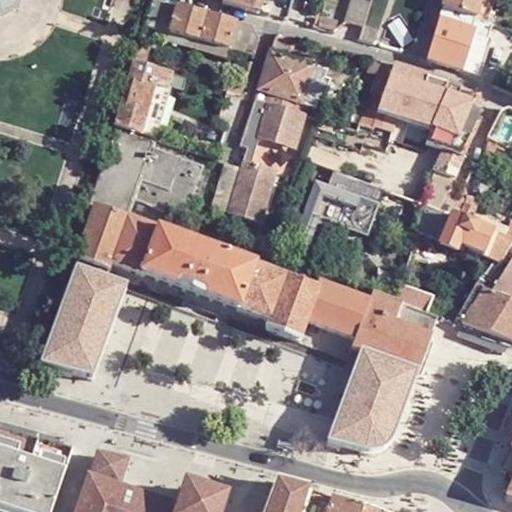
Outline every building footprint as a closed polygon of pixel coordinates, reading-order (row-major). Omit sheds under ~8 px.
[(0,0),(0,20),(13,14),(17,0),(0,0)] [(222,0),(221,4),(254,14),(256,4),(257,0),(222,0)] [(361,42),(372,5),(354,0),(352,0),(347,19),(352,21),(347,39),(361,42)] [(446,0),(443,11),(467,19),(476,22),(483,0),(446,0)] [(254,14),(261,16),(264,7),(256,4),(254,14)] [(151,5),(144,29),(171,36),(177,12),(151,5)] [(201,45),(209,18),(178,10),(177,12),(171,36),(201,45)] [(443,11),(439,24),(463,32),(467,19),(443,11)] [(237,25),(216,20),(209,18),(201,45),(228,52),(229,50),(237,25)] [(321,20),(318,31),(333,36),(337,25),(321,20)] [(463,32),(439,24),(427,62),(458,71),(470,34),(463,32)] [(229,50),(254,57),(259,40),(260,37),(260,35),(258,32),(250,29),(237,25),(229,50)] [(284,60),(291,39),(284,37),(282,37),(278,37),(275,40),(274,44),(270,55),(284,60)] [(151,48),(139,44),(138,52),(149,56),(151,48)] [(312,69),(284,60),(270,55),(259,92),(298,103),(300,105),(312,69)] [(381,65),(373,62),(368,75),(376,78),(381,65)] [(134,64),(130,77),(156,85),(155,87),(168,93),(173,77),(134,64)] [(235,88),(244,91),(251,67),(242,64),(235,88)] [(375,117),(393,68),(381,65),(376,78),(362,113),(375,117)] [(444,101),(448,83),(442,82),(393,68),(375,117),(431,132),(432,128),(434,124),(437,118),(442,109),(443,105),(444,101)] [(156,85),(130,77),(127,90),(124,90),(113,128),(116,129),(139,138),(155,87),(156,85)] [(477,98),(448,83),(444,101),(443,105),(442,109),(437,118),(434,124),(432,128),(431,132),(426,144),(462,160),(481,120),(477,98)] [(295,113),(298,103),(259,92),(256,101),(295,113)] [(256,101),(241,148),(254,152),(259,137),(294,150),(305,116),(295,113),(256,101)] [(500,113),(487,141),(511,152),(511,112),(509,111),(500,113)] [(332,124),(315,119),(309,137),(326,142),(332,124)] [(139,138),(116,129),(87,208),(94,211),(95,208),(127,221),(134,203),(184,221),(203,170),(153,152),(155,143),(139,138)] [(240,157),(226,206),(261,216),(275,167),(240,157)] [(425,209),(438,213),(443,201),(430,195),(425,209)] [(464,212),(459,221),(471,226),(475,216),(480,204),(468,199),(464,212)] [(71,277),(37,369),(89,384),(127,284),(267,334),(299,346),(307,326),(319,292),(309,289),(300,285),(247,265),(222,256),(127,221),(95,208),(94,211),(71,277)] [(425,209),(417,236),(430,241),(438,213),(425,209)] [(454,218),(449,216),(445,225),(450,227),(454,218)] [(511,244),(511,222),(511,223),(507,230),(475,216),(471,226),(511,244)] [(500,266),(505,258),(511,246),(511,244),(471,226),(459,221),(454,218),(450,227),(440,248),(455,256),(458,249),(500,266)] [(252,252),(228,243),(222,256),(247,265),(252,252)] [(494,295),(511,303),(511,267),(498,290),(494,295)] [(303,277),(300,285),(309,289),(313,281),(303,277)] [(417,376),(437,320),(426,316),(395,305),(375,298),(372,307),(321,288),(319,292),(307,326),(354,344),(351,353),(358,355),(417,376)] [(401,288),(395,305),(426,316),(432,300),(401,288)] [(461,329),(508,346),(511,347),(511,303),(494,295),(485,291),(461,329)] [(500,357),(508,346),(461,329),(454,340),(500,357)] [(30,340),(27,341),(23,354),(36,357),(40,343),(30,340)] [(417,376),(358,355),(326,448),(359,455),(366,456),(372,456),(378,454),(383,450),(386,447),(392,443),(417,376)] [(0,511),(54,511),(73,453),(0,432),(0,511)] [(503,493),(508,495),(511,486),(511,453),(502,473),(503,493)] [(96,459),(88,485),(117,495),(125,469),(96,459)] [(223,511),(225,506),(213,501),(195,494),(186,491),(183,490),(177,506),(174,511),(166,511),(117,495),(88,485),(78,511),(223,511)] [(328,511),(332,501),(310,494),(303,511),(328,511)] [(364,511),(332,501),(328,511),(364,511)]
